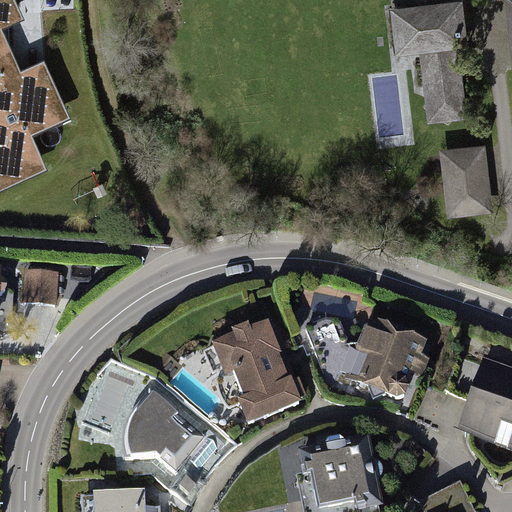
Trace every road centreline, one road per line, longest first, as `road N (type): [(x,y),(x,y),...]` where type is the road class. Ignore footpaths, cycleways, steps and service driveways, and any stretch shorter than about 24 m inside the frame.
road 1 (residential): [(28,511),(34,440),(69,364),(123,311),(185,276),(219,263),(294,254),(350,262),(511,318)]
road 2 (residential): [(499,510),(472,470),(431,436),(340,414),(306,420),(250,449),(230,465),(202,511)]
